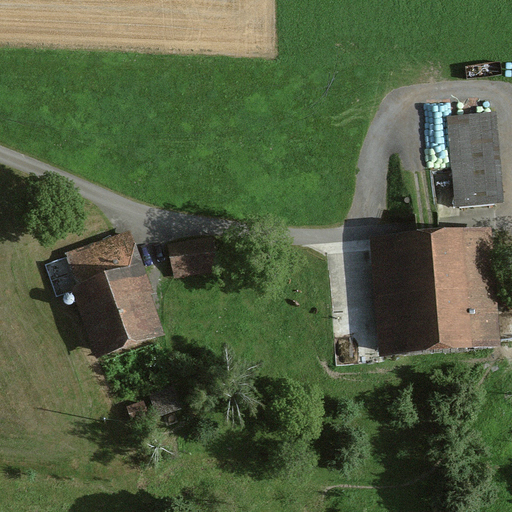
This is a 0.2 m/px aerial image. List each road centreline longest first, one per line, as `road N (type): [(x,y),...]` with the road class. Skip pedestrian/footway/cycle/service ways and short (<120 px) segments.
road 1 (track): [(0,156),(186,226),(357,238)]
road 2 (track): [(511,229),(357,238)]
